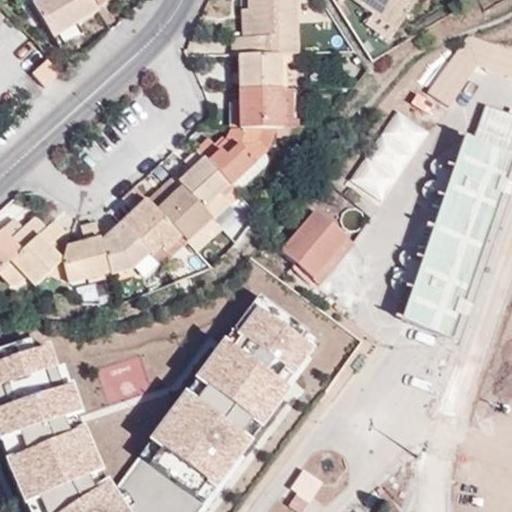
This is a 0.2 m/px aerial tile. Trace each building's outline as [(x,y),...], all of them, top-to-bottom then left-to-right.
[(98,7),(93,0),(34,0),(30,3),(52,39),(76,25),(100,11),(98,7)] [(230,38),(230,53),(238,53),(280,53),(295,52),(294,0),(249,0),(249,11),(249,37),(240,38),(230,38)] [(352,0),(396,31),(416,0),(352,0)] [(240,11),(240,38),(249,37),(249,11),(240,11)] [(81,35),(76,25),(52,39),(57,49),(81,35)] [(511,75),(511,47),(460,30),(436,98),(458,106),(474,62),(511,75)] [(238,87),(238,90),(280,90),(280,53),(238,53),(238,75),(238,87)] [(56,75),(45,63),(31,75),(43,87),(56,75)] [(292,89),(280,90),(280,130),(292,130),(297,131),(297,120),(293,120),(292,89)] [(280,90),(238,90),(238,101),(238,130),(261,130),(274,131),(280,130),(280,90)] [(230,102),(229,131),(238,130),(238,101),(230,102)] [(511,116),(485,107),(474,137),(508,149),(511,138),(511,116)] [(343,188),(374,209),(424,134),(394,113),(343,188)] [(217,149),(204,159),(230,187),(255,164),(267,153),(257,142),(261,130),(238,130),(229,131),(227,131),(223,143),(217,149)] [(291,140),(292,130),(280,130),(274,131),(274,140),(291,140)] [(511,155),(463,138),(400,321),(453,339),(511,166),(511,155)] [(207,139),(195,149),(204,159),(217,149),(207,139)] [(204,159),(195,149),(183,160),(191,170),(204,159)] [(191,170),(178,182),(182,186),(213,219),(217,223),(232,211),(225,202),(220,196),(230,187),(204,159),(191,170)] [(236,192),(237,194),(262,172),(255,164),(230,187),(236,192)] [(173,176),(148,199),(157,210),(182,186),(178,182),(173,176)] [(182,186),(157,210),(182,236),(188,242),(191,240),(213,219),(182,186)] [(225,202),(236,192),(230,187),(220,196),(225,202)] [(148,199),(120,225),(149,256),(151,258),(161,248),(165,253),(182,236),(157,210),(148,199)] [(346,240),(314,211),(279,251),(313,279),(346,240)] [(0,269),(46,228),(37,217),(20,232),(12,240),(3,231),(0,232),(0,269)] [(197,246),(218,226),(217,223),(213,219),(191,240),(197,246)] [(64,232),(54,221),(46,228),(0,269),(0,278),(8,287),(17,288),(25,281),(33,289),(47,276),(62,262),(60,259),(49,247),(64,232)] [(11,222),(3,231),(12,240),(20,232),(11,222)] [(66,248),(60,259),(62,262),(67,286),(80,283),(81,286),(109,279),(100,244),(94,223),(79,228),(82,243),(66,248)] [(120,225),(100,244),(109,279),(131,273),(149,256),(120,225)] [(161,268),(188,242),(182,236),(165,253),(161,248),(151,258),(161,268)] [(47,276),(67,286),(62,262),(47,276)] [(203,511),(321,340),(262,293),(119,490),(68,365),(60,367),(50,345),(40,351),(35,336),(0,350),(0,349),(0,432),(28,511),(203,511)]
